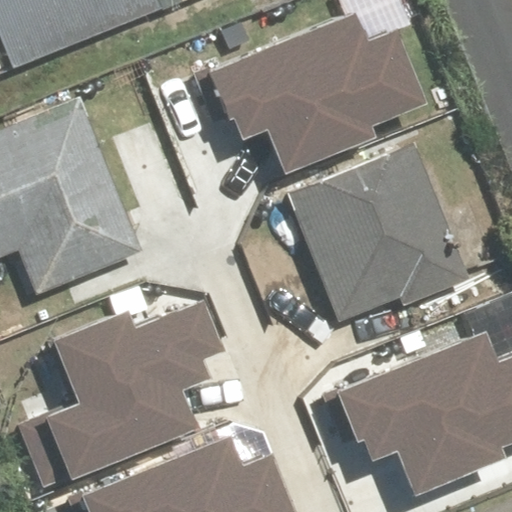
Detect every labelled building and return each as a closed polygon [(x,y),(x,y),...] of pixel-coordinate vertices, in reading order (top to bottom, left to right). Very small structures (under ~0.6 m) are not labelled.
[(0,0),(0,35),(12,64),(173,10),(169,0),(0,0)] [(317,18),(202,66),(225,123),(250,113),(272,166),(348,134),(340,115),(417,84),(394,28),(332,53),(317,18)] [(0,234),(10,231),(29,281),(123,247),(64,89),(0,112),(0,234)] [(406,140),(271,184),(312,307),(447,263),(406,140)] [(29,401),(52,458),(168,411),(154,376),(216,351),(193,295),(116,326),(108,307),(32,338),(53,391),(29,401)] [(314,386),(339,460),(374,448),(388,489),(483,457),(477,440),(511,428),(511,362),(506,346),(468,359),(460,337),(314,386)] [(55,484),(64,511),(277,511),(254,442),(215,455),(208,433),(55,484)]
